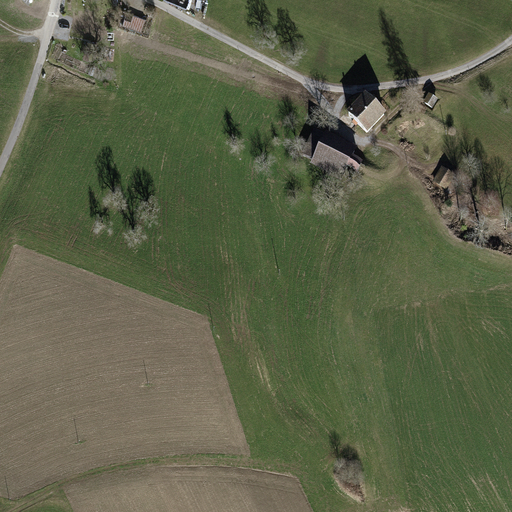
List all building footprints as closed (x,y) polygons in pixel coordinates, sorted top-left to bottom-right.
[(131,23),(124,20),(122,27),(141,34),(146,20),(133,16),(131,23)] [(385,114),(365,93),(345,113),(367,134),(385,114)] [(429,94),(422,104),(431,109),(437,99),(429,94)] [(323,135),(313,130),(303,156),(312,160),(309,166),(342,179),(346,169),(357,173),(363,163),(353,158),(358,147),(325,132),(323,135)] [(441,167),(433,180),(445,188),(453,174),(441,167)]
